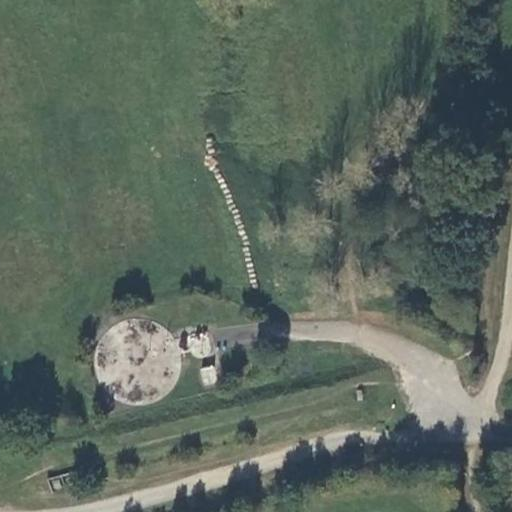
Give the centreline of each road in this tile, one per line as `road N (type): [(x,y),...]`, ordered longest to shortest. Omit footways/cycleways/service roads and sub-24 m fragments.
road 1 (track): [(101,511),(338,439),(439,432)]
road 2 (track): [(511,309),(475,431),(476,511)]
